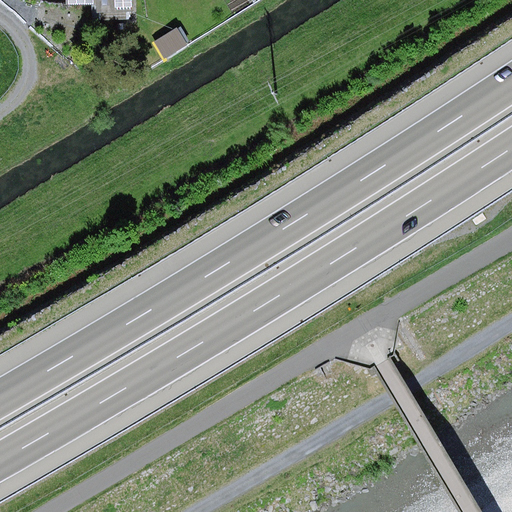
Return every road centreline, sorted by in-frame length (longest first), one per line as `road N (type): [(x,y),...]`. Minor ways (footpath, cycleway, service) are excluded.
road 1 (motorway): [(0,466),(511,149)]
road 2 (motorway): [(511,81),(0,397)]
road 3 (track): [(201,511),(511,321)]
road 4 (track): [(361,329),(47,511)]
road 5 (track): [(511,240),(361,329)]
road 6 (track): [(0,112),(27,91),(35,58),(26,31),(0,9)]
